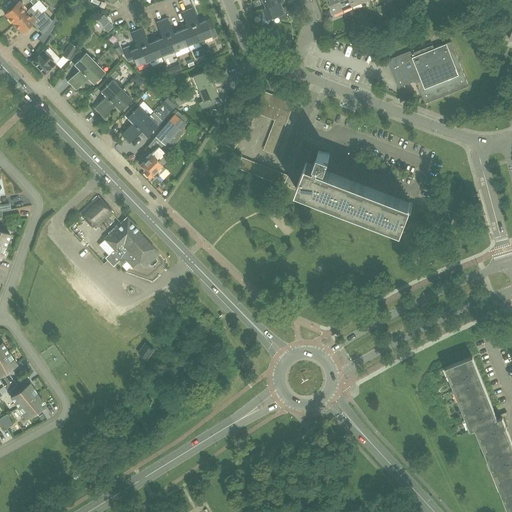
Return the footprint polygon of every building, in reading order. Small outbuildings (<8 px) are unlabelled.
[(263,8),(281,1),(281,2),(285,0),(284,0),(260,0),(263,8)] [(327,0),(331,9),(333,13),(343,9),(338,0),(327,0)] [(338,0),(343,9),(352,6),(349,0),(338,0)] [(4,14),(13,23),(25,11),(21,7),(23,5),(19,1),(4,14)] [(296,14),(293,5),(287,8),(287,5),(283,7),(281,2),(281,1),(263,8),(263,23),(268,24),(271,20),(270,18),(279,15),(280,20),(296,14)] [(25,12),(25,11),(13,23),(22,32),(32,23),(42,33),(45,30),(52,20),(43,11),(41,13),(37,9),(34,11),(30,7),(25,12)] [(210,18),(205,20),(198,23),(192,7),(186,10),(199,41),(211,36),(212,38),(217,36),(210,18)] [(381,18),(387,15),(385,10),(385,11),(383,7),(378,10),(380,13),(379,13),(381,18)] [(187,27),(180,30),(186,46),(199,41),(186,10),(181,12),(187,27)] [(113,26),(108,22),(109,21),(103,15),(98,20),(103,26),(103,28),(107,32),(113,26)] [(167,17),(161,20),(174,51),(186,46),(180,30),(173,33),(167,17)] [(162,37),(155,40),(161,56),(174,51),(161,20),(156,22),(162,37)] [(142,28),(136,30),(149,61),(161,56),(155,40),(148,43),(142,28)] [(136,66),(149,61),(136,30),(131,32),(137,47),(130,50),(129,46),(122,48),(128,61),(133,59),(136,66)] [(43,43),(45,44),(47,45),(54,36),(49,33),(43,43)] [(77,41),(71,38),(62,55),(68,58),(77,41)] [(211,46),(218,44),(216,38),(209,40),(211,46)] [(451,41),(447,43),(434,48),(433,45),(417,51),(436,99),(469,85),(451,41)] [(123,53),(121,50),(120,47),(120,46),(115,49),(119,55),(123,53)] [(44,74),(56,63),(43,49),(31,61),(44,74)] [(398,86),(416,79),(425,103),(436,99),(417,51),(414,52),(413,50),(387,60),(398,86)] [(67,81),(72,85),(90,66),(95,62),(85,52),(73,64),(79,69),(67,81)] [(95,82),(105,72),(95,62),(90,66),(72,85),(76,89),(87,78),(93,83),(95,82)] [(141,68),(144,75),(157,69),(154,62),(141,68)] [(174,66),(167,68),(167,69),(169,75),(176,72),(176,71),(174,66)] [(192,75),(197,88),(228,76),(226,70),(210,76),(208,69),(192,75)] [(94,108),(98,112),(114,96),(121,88),(113,80),(118,74),(115,70),(97,88),(105,96),(94,108)] [(215,103),(213,97),(218,95),(215,87),(230,82),(228,76),(197,88),(202,101),(198,102),(201,109),(215,103)] [(131,99),(121,88),(114,96),(98,112),(102,116),(114,105),(120,110),(131,99)] [(268,92),(263,90),(259,101),(264,103),(268,92)] [(273,94),(268,92),(264,103),(267,104),(269,105),(273,94)] [(278,96),(273,94),(269,105),(272,106),(274,107),(278,96)] [(283,98),(278,96),(274,107),(279,109),(283,98)] [(175,106),(166,98),(161,103),(170,111),(175,106)] [(288,100),(283,98),(279,109),(284,111),(288,100)] [(290,113),(294,102),(288,100),(284,111),(290,113)] [(263,115),(267,104),(264,103),(259,101),(255,111),(258,113),(263,115)] [(268,117),(272,106),(269,105),(267,104),(263,115),(268,117)] [(120,134),(125,139),(141,122),(148,115),(138,106),(134,110),(131,107),(124,115),(132,123),(120,134)] [(255,117),(258,113),(255,111),(247,106),(244,111),(255,117)] [(277,114),(279,109),(274,107),(272,106),(268,117),(274,120),(275,119),(277,114)] [(284,111),(279,109),(277,114),(288,118),(290,113),(284,111)] [(241,115),(252,122),(255,117),(244,111),(241,115)] [(288,118),(277,114),(275,119),(286,123),(288,118)] [(158,125),(148,115),(141,122),(125,139),(129,143),(140,131),(146,137),(158,125)] [(179,121),(173,115),(169,120),(155,136),(165,145),(180,129),(175,125),(179,121)] [(238,120),(249,127),(252,122),(241,115),(238,120)] [(275,119),(274,120),(273,124),(284,128),(286,123),(275,119)] [(235,125),(246,131),(249,127),(238,120),(235,125)] [(284,128),(273,124),(271,129),(283,134),(284,128)] [(232,129),(243,136),(246,131),(235,125),(232,129)] [(243,136),(232,129),(229,134),(240,141),(243,136)] [(283,134),(271,129),(269,134),(281,139),(283,134)] [(226,139),(237,145),(240,141),(229,134),(226,139)] [(281,139),(269,134),(267,139),(279,144),(281,139)] [(237,145),(226,139),(223,143),(234,150),(237,145)] [(279,144),(267,139),(265,145),(277,149),(279,144)] [(401,229),(406,216),(411,202),(319,167),(320,163),(325,165),(330,153),(322,151),(323,148),(314,144),(312,150),(318,152),(314,161),(315,162),(314,165),(306,161),(295,189),(401,229)] [(277,149),(265,145),(263,150),(275,154),(277,149)] [(149,177),(155,171),(159,174),(165,168),(162,165),(167,159),(161,153),(163,151),(158,146),(151,154),(150,153),(145,158),(147,159),(140,165),(144,169),(143,171),(149,177)] [(237,168),(242,170),(247,159),(242,157),(237,168)] [(252,161),(247,159),(242,170),(248,172),(252,161)] [(248,172),(253,174),(257,163),(252,161),(248,172)] [(253,174),(258,176),(262,165),(257,163),(253,174)] [(258,176),(263,178),(267,167),(262,165),(258,176)] [(273,169),(267,167),(263,178),(268,180),(273,169)] [(268,180),(273,182),(278,171),(273,169),(268,180)] [(273,182),(278,184),(283,173),(278,171),(273,182)] [(288,175),(283,173),(278,184),(284,186),(288,175)] [(98,195),(79,212),(95,229),(114,212),(98,195)] [(450,225),(455,212),(445,208),(440,222),(450,225)] [(154,258),(159,253),(154,248),(140,232),(137,226),(127,216),(104,238),(114,249),(106,256),(113,264),(119,258),(125,260),(132,267),(139,261),(144,267),(149,262),(152,265),(157,261),(154,258)] [(0,230),(0,244),(5,246),(10,234),(0,230)] [(0,342),(0,358),(9,352),(2,342),(0,342)] [(155,349),(145,342),(137,353),(147,360),(155,349)] [(0,374),(16,363),(9,352),(0,358),(0,374)] [(470,357),(448,366),(473,429),(475,428),(508,511),(511,511),(511,440),(506,426),(508,426),(507,415),(495,419),(470,357)] [(13,380),(3,387),(7,391),(16,385),(13,380)] [(10,396),(18,407),(37,393),(30,383),(10,396)] [(45,404),(37,393),(18,407),(25,418),(45,404)] [(7,427),(13,424),(7,414),(2,417),(7,427)]
